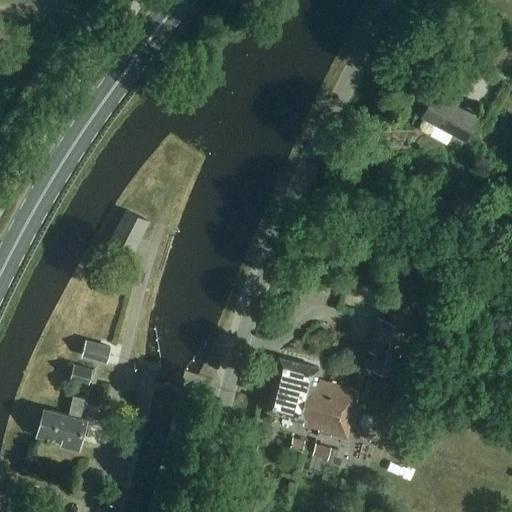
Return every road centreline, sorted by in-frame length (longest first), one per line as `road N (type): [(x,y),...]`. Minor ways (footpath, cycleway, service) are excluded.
road 1 (unclassified): [(194,511),(232,363),(279,230),(391,0)]
road 2 (primary): [(0,273),(66,152),(181,0)]
